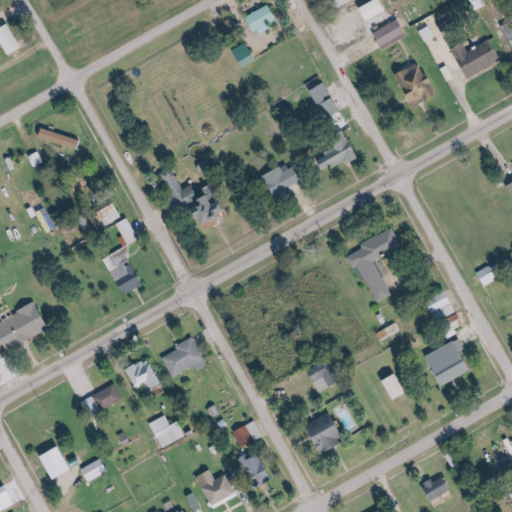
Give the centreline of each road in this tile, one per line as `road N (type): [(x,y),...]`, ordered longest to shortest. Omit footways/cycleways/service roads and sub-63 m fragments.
road 1 (residential): [(307,511),(20,0)]
road 2 (residential): [(0,393),(511,110)]
road 3 (residential): [(511,375),(298,0)]
road 4 (residential): [(0,117),(208,0)]
road 5 (residential): [(307,511),(511,396)]
